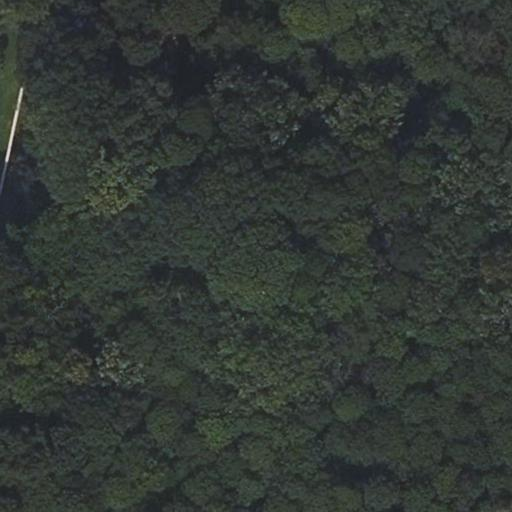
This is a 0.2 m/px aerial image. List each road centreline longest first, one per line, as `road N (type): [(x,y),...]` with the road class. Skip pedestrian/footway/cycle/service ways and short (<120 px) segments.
road 1 (track): [(511,292),(129,213)]
road 2 (track): [(0,430),(49,373),(91,305),(129,213)]
road 3 (track): [(129,213),(171,90),(180,0)]
